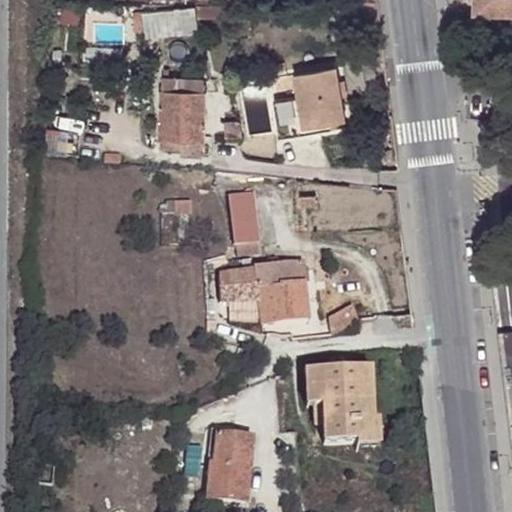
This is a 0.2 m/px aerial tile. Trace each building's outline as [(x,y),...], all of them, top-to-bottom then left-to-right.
[(511,0),(479,0),(479,18),(511,18),(511,0)] [(358,3),(346,2),(350,27),(361,26),(358,3)] [(381,23),(379,3),(358,3),(361,26),(381,23)] [(248,8),(198,10),(198,22),(230,21),(230,22),(249,21),(248,8)] [(195,9),(143,11),(145,43),(195,41),(195,9)] [(145,43),(143,11),(112,12),(113,44),(145,43)] [(284,63),(273,66),(274,73),(285,71),(284,63)] [(274,101),(278,133),(322,125),(346,121),(336,67),(294,74),(298,97),(274,101)] [(163,79),(161,137),(183,138),(191,139),(192,146),(203,147),(205,79),(163,79)] [(492,98),(491,104),(489,114),(488,122),(508,125),(510,111),(506,111),(506,100),(492,98)] [(241,122),(225,122),(224,139),(241,138),(241,122)] [(322,125),(278,133),(279,139),(323,131),(322,125)] [(183,138),(161,137),(161,146),(183,147),(183,138)] [(251,193),(227,197),(235,246),(259,243),(251,193)] [(190,204),(175,203),(174,215),(189,215),(190,204)] [(303,262),(253,268),(254,272),(257,303),(260,328),(311,321),(303,262)] [(257,303),(254,272),(218,276),(220,304),(257,303)] [(352,306),(329,318),(331,333),(333,336),(346,328),(348,331),(356,328),(353,324),(359,320),(352,306)] [(363,368),(324,371),(311,371),(313,408),(320,407),(321,428),(322,446),(374,442),(371,401),(365,401),(363,368)] [(313,408),(311,371),(302,372),(304,408),(313,408)] [(314,428),(321,428),(320,407),(313,408),(314,428)] [(216,445),(210,444),(207,465),(210,465),(207,500),(245,504),(252,440),(217,437),(216,445)]
